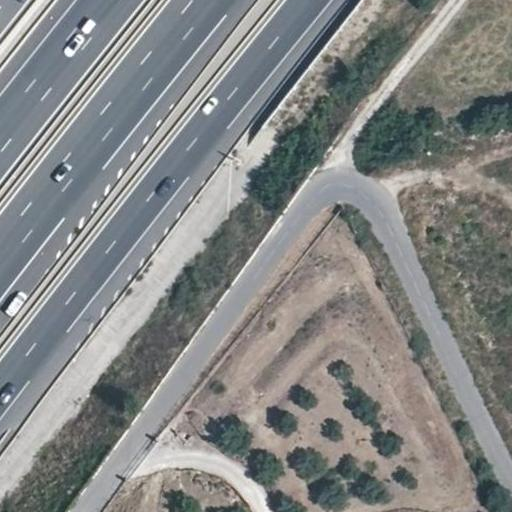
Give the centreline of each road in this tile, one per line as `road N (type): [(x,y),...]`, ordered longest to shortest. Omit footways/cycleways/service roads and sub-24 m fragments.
road 1 (residential): [(511,478),(369,197),(335,182),(312,202),(84,511)]
road 2 (motorway): [(0,390),(309,0)]
road 3 (motorway): [(0,257),(204,0)]
road 4 (track): [(335,182),(349,135),(454,0)]
road 5 (motorway): [(110,0),(0,139)]
road 6 (track): [(122,452),(232,466),(267,511)]
